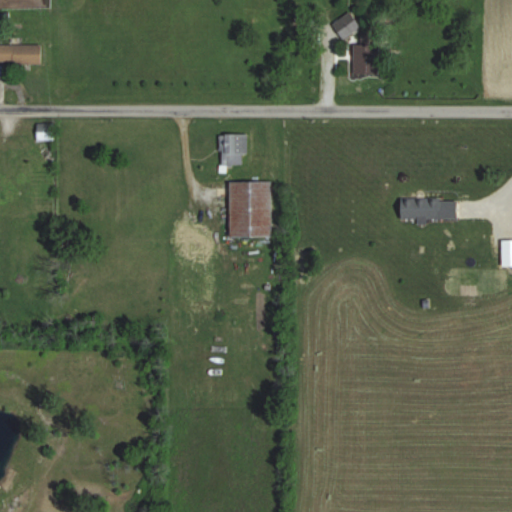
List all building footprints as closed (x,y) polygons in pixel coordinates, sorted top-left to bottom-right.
[(355,31),(355,16),(338,16),(338,31),(355,31)] [(352,43),(352,74),(378,74),(378,43),(352,43)] [(0,62),(41,63),(41,44),(0,44),(0,62)] [(53,123),(34,123),(34,149),(53,149),(53,123)] [(247,134),(220,134),(220,162),(240,162),(240,153),(247,153),(247,134)] [(227,181),(227,236),(272,236),(272,181),(227,181)] [(456,218),(456,199),(396,199),(396,218),(456,218)]
